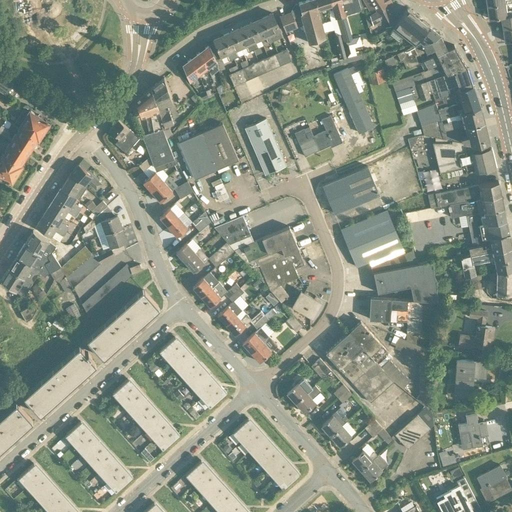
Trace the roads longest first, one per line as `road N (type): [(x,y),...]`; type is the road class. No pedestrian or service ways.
road 1 (residential): [(0,468),(177,302)]
road 2 (residential): [(254,389),(328,312),(330,258),(299,183)]
road 3 (residential): [(177,302),(130,191),(84,131)]
road 4 (residential): [(116,511),(254,389)]
road 5 (tertiary): [(511,149),(489,67),(444,0)]
road 6 (unclassified): [(136,66),(162,62),(205,29),(284,0)]
road 7 (tertiary): [(0,251),(84,131)]
